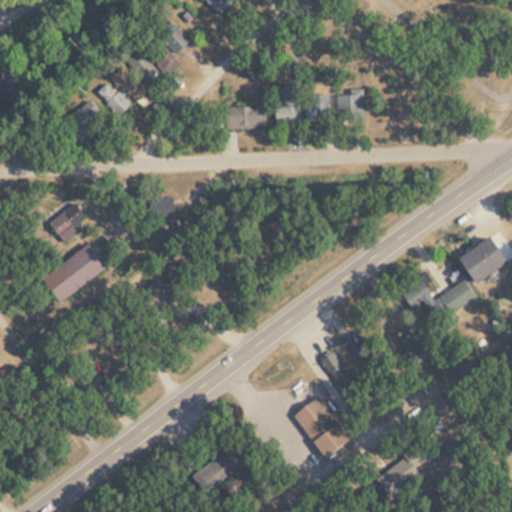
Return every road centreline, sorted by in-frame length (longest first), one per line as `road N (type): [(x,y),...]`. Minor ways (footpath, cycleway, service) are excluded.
road 1 (primary): [(41,511),(511,161)]
road 2 (residential): [(511,142),(140,158)]
road 3 (residential): [(485,146),(324,0),(290,4)]
road 4 (residential): [(140,158),(290,4)]
road 5 (residential): [(140,158),(0,166)]
